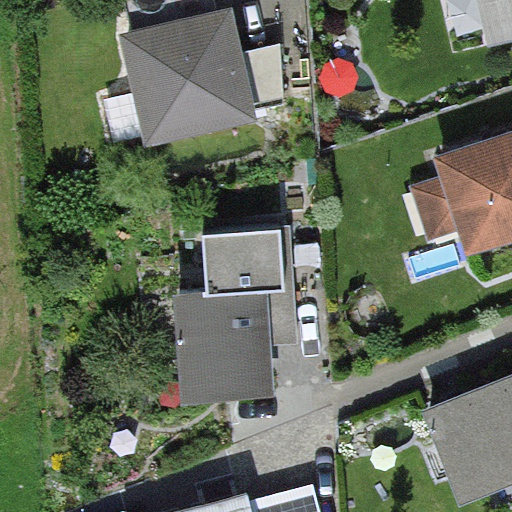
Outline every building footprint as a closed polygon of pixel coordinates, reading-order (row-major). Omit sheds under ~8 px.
[(220,0),(201,0),(105,27),(138,143),(252,111),(220,0)] [(511,0),(470,0),(480,40),(511,32),(511,0)] [(511,120),(423,151),(458,252),(511,233),(511,120)] [(264,280),(162,286),(168,394),(270,387),(264,280)] [(511,366),(414,406),(454,502),(511,478),(511,366)] [(240,484),(133,511),(318,511),(310,479),(244,497),(240,484)]
